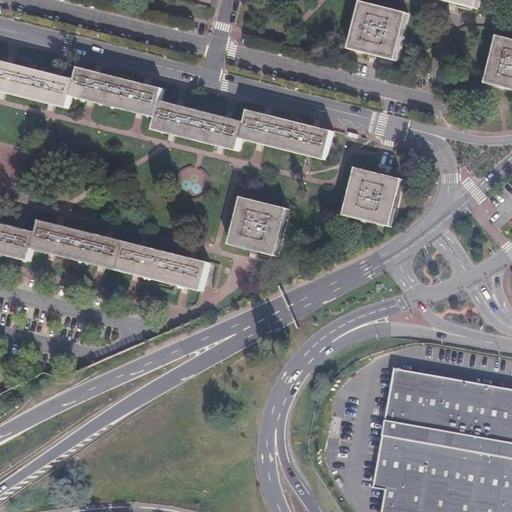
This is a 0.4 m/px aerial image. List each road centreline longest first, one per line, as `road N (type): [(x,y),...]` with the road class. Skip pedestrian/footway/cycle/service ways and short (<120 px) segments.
road 1 (secondary): [(311,297),(0,488)]
road 2 (trunk): [(311,297),(234,324),(0,434)]
road 3 (unknown): [(511,389),(398,368),(374,378),(360,401),(348,471),(362,511)]
road 4 (residential): [(0,335),(84,356),(133,331),(0,291)]
road 5 (unclassified): [(219,46),(432,98)]
road 6 (residential): [(211,80),(0,26)]
road 7 (residential): [(422,132),(211,80)]
road 8 (unclassified): [(28,0),(219,46)]
road 9 (unclassified): [(511,26),(468,21),(452,28),(432,98)]
road 10 (secondary): [(342,329),(466,337)]
